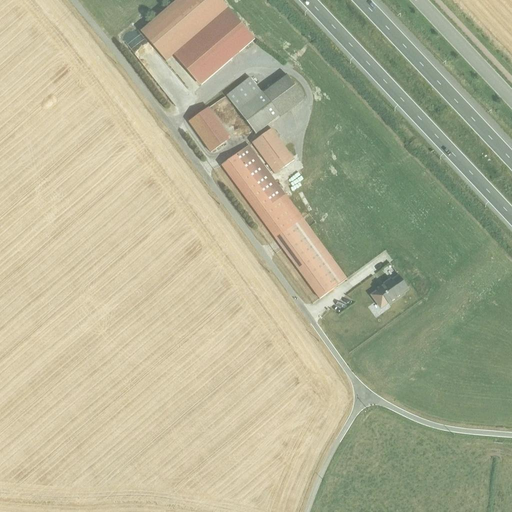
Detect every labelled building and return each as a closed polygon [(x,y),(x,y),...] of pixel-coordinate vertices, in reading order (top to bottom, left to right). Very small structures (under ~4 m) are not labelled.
[(221,0),(178,0),(141,32),(167,62),(173,56),(202,85),(255,40),(221,0)] [(281,117),(305,99),(287,74),(262,93),(250,78),(226,96),(256,135),(280,116),(281,117)] [(164,79),(153,88),(169,107),(180,98),(164,79)] [(209,108),(189,122),(211,153),(231,139),(209,108)] [(305,138),(313,149),(339,130),(330,119),(305,138)] [(272,129),(252,143),(275,175),(295,161),(272,129)] [(348,279),(250,145),(222,166),(320,299),(348,279)] [(311,153),(287,175),(297,186),(322,165),(311,153)] [(372,296),(381,309),(388,304),(389,304),(402,294),(401,293),(408,288),(400,276),(393,281),(392,280),(378,290),(379,291),(372,296)]
